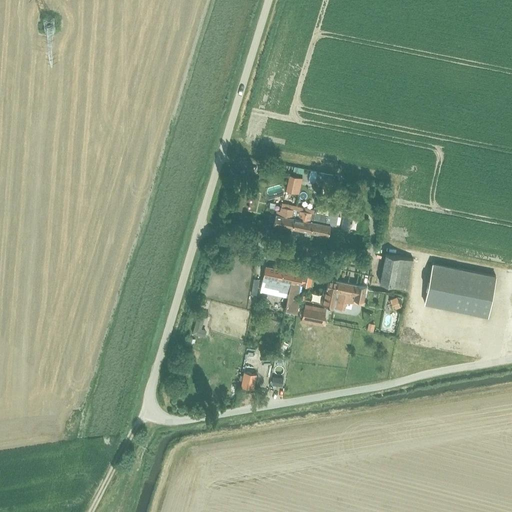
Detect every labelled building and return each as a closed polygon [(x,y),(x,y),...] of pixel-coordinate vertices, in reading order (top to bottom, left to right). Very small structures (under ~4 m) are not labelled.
[(268,179),(270,170),(260,167),(258,177),(268,179)] [(333,174),(319,171),(317,178),(332,181),(333,174)] [(322,199),(321,205),(324,206),(328,207),(331,197),(326,195),(325,200),(322,199)] [(277,210),(274,224),(292,228),(297,206),(282,203),(280,211),(277,210)] [(297,206),(292,228),(302,230),(305,213),(307,211),(308,208),(297,206)] [(305,213),(302,230),(306,230),(305,233),(310,234),(311,232),(315,211),(315,210),(308,208),(307,211),(305,213)] [(315,211),(311,232),(328,236),(331,225),(326,224),(328,214),(315,211)] [(356,229),(367,231),(369,220),(359,218),(358,221),(352,219),(351,228),(356,229)] [(407,288),(413,259),(385,253),(380,282),(407,288)] [(488,315),(496,275),(433,263),(425,303),(488,315)] [(263,275),(262,279),(266,280),(264,288),(270,289),(275,267),(265,265),(263,275)] [(275,267),(270,289),(276,290),(279,291),(284,269),(275,267)] [(284,269),(279,291),(288,293),(293,271),(284,269)] [(289,293),(285,309),(297,312),(299,300),(294,299),(295,294),(298,294),(299,287),(300,283),(302,273),(303,273),(293,271),(288,293),(289,293)] [(300,283),(311,285),(313,275),(302,273),(300,283)] [(328,278),(324,300),(334,302),(338,280),(328,278)] [(254,279),(251,292),(257,293),(259,280),(254,279)] [(334,302),(333,306),(344,308),(346,301),(362,305),(366,286),(338,280),(334,302)] [(397,296),(390,298),(394,308),(401,306),(397,296)] [(326,311),(304,307),(302,317),(324,321),(326,311)] [(250,311),(243,309),(241,316),(248,318),(250,311)] [(204,315),(205,325),(216,323),(215,314),(204,315)] [(199,329),(202,317),(197,316),(193,333),(204,336),(206,331),(199,329)] [(244,371),(240,390),(245,391),(246,387),(254,388),(256,374),(244,371)] [(273,377),(272,384),(282,386),(283,378),(273,377)]
